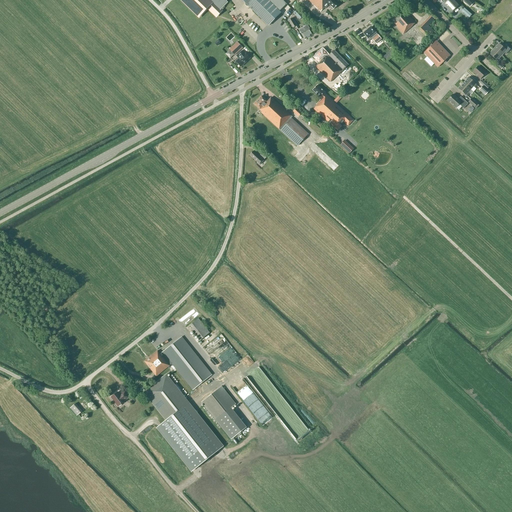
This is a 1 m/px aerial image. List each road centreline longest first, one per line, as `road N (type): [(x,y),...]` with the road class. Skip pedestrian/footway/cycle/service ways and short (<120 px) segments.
road 1 (unclassified): [(0,368),(52,392),(71,390),(204,277),(235,205),(240,82)]
road 2 (tertiary): [(0,213),(213,97)]
road 3 (track): [(345,33),(448,132),(447,151),(415,188),(413,206)]
road 4 (tertiary): [(240,82),(386,0)]
road 5 (track): [(403,197),(511,299)]
